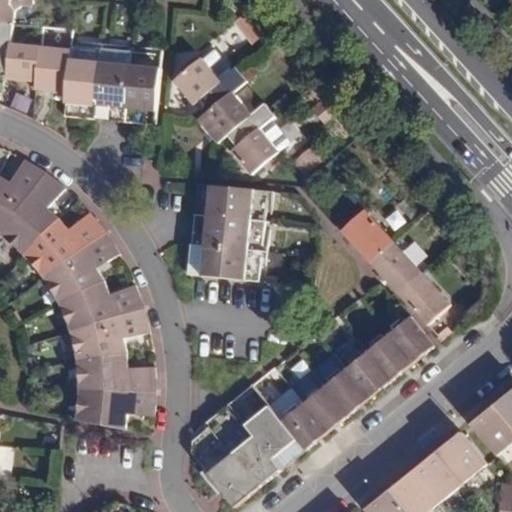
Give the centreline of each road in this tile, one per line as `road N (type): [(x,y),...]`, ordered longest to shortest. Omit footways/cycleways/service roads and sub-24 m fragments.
road 1 (residential): [(0,126),(39,145),(135,224),(175,313),(182,371),(170,483),(193,511)]
road 2 (tertiary): [(511,336),(296,511)]
road 3 (secondary): [(329,0),(511,200)]
road 4 (secondary): [(361,0),(511,154)]
road 5 (secondary): [(511,100),(422,0)]
